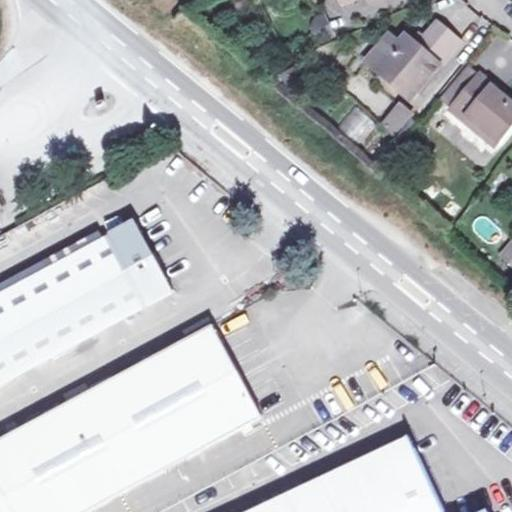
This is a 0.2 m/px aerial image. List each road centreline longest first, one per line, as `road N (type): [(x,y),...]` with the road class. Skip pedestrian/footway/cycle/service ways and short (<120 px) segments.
road 1 (unknown): [(365,244),(337,288),(311,389),(107,505)]
road 2 (secondary): [(293,184),(60,0)]
road 3 (secondary): [(293,184),(511,364)]
road 4 (unknown): [(237,263),(87,356),(0,398)]
road 5 (unknown): [(0,258),(134,200),(172,206),(215,235)]
